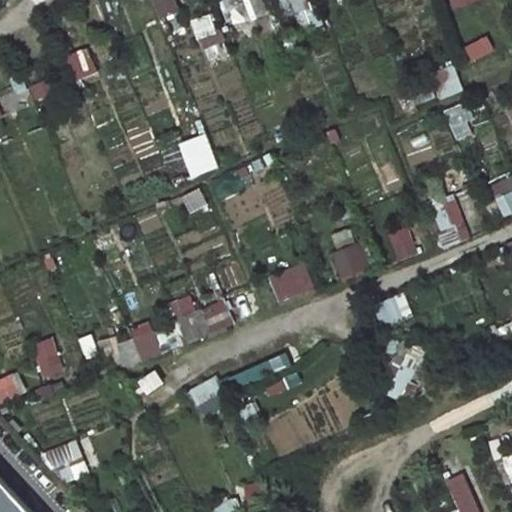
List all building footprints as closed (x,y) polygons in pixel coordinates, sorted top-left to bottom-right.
[(175,0),(153,0),(160,20),(180,14),(175,0)] [(366,244),(337,252),(344,280),(374,273),(366,244)] [(310,265),(275,276),(284,304),(319,293),(310,265)] [(59,338),(38,341),(44,378),(64,375),(59,338)] [(484,511),(468,473),(449,481),(462,511),(484,511)] [(0,511),(28,511),(0,481),(0,511)]
